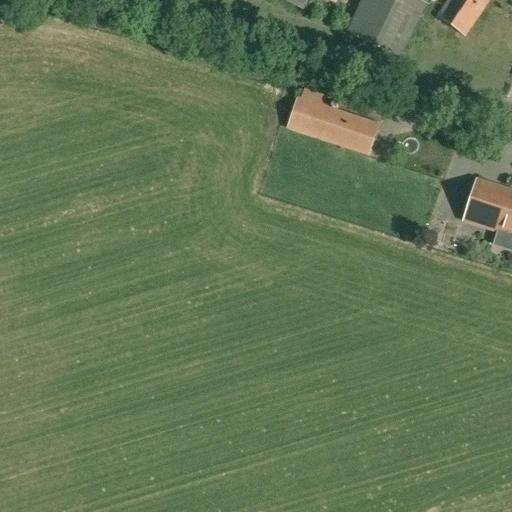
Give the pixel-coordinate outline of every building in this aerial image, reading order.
[(288,0),(304,8),(308,0),(288,0)] [(332,0),(330,6),(346,12),(350,0),(332,0)] [(420,17),(427,0),(384,0),(419,17),(420,17)] [(473,0),(458,30),(479,41),(500,0),(473,0)] [(287,128),(367,155),(377,125),(297,98),(287,128)] [(511,190),(476,180),(463,222),(510,237),(511,233),(511,190)]
